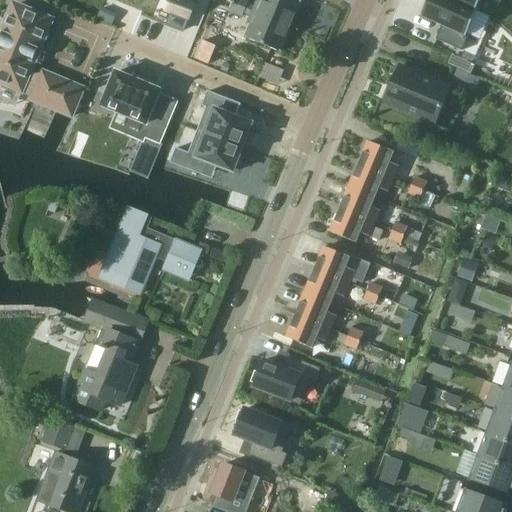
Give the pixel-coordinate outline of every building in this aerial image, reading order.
[(169,0),(165,11),(171,13),(167,24),(183,31),(195,0),(169,0)] [(248,0),(233,0),(232,3),(232,4),(290,27),(301,2),(295,0),(256,0),(254,7),(248,4),(249,1),(248,0)] [(427,0),(421,16),(443,25),(437,40),(463,51),(470,35),(468,34),(477,11),(449,0),(427,0)] [(449,0),(477,11),(477,10),(476,10),(479,0),(449,0)] [(290,27),(232,4),(229,13),(242,19),(244,14),(250,17),(246,26),(249,27),(244,38),(279,52),(290,27)] [(28,74),(39,48),(50,21),(13,6),(6,23),(2,22),(0,27),(0,82),(4,84),(2,87),(16,92),(17,90),(32,96),(30,100),(71,118),(83,89),(42,72),(39,78),(28,74)] [(214,47),(198,40),(189,60),(205,67),(214,47)] [(384,103),(436,124),(451,87),(399,66),(384,103)] [(474,87),(479,77),(460,69),(456,79),(474,87)] [(115,73),(102,106),(116,112),(144,124),(141,131),(146,133),(143,141),(140,148),(130,172),(148,180),(153,166),(162,145),(160,144),(177,102),(158,95),(160,92),(115,73)] [(175,149),(170,163),(203,176),(208,163),(233,173),(233,170),(237,172),(242,159),(238,157),(242,148),(245,139),(249,141),(254,128),(250,126),(251,124),(227,115),(232,102),(207,92),(202,107),(206,108),(197,131),(188,154),(175,149)] [(368,142),(358,165),(394,180),(399,166),(390,162),(394,153),(368,142)] [(394,180),(358,165),(349,187),(375,198),(379,189),(388,193),(394,180)] [(511,178),(498,174),(494,186),(511,192),(511,189),(511,178)] [(414,179),(411,187),(423,192),(427,184),(414,179)] [(371,207),(375,198),(349,187),(339,209),(375,224),(381,211),(371,207)] [(420,200),(423,192),(411,187),(407,195),(420,200)] [(53,199),(48,212),(54,214),(59,202),(53,199)] [(236,199),(232,211),(242,214),(246,203),(236,199)] [(109,273),(143,288),(157,255),(173,262),(171,268),(190,276),(201,251),(175,240),(142,227),(147,216),(128,209),(112,248),(118,251),(109,273)] [(375,224),(339,209),(329,232),(356,243),(361,233),(370,238),(375,224)] [(503,219),(488,213),(482,228),(497,234),(503,219)] [(395,223),(392,231),(405,236),(408,229),(395,223)] [(405,236),(392,231),(389,239),(401,244),(405,236)] [(485,237),(477,251),(487,257),(495,243),(485,237)] [(406,238),(404,243),(417,248),(419,244),(418,243),(406,238)] [(324,247),(314,270),(350,285),(356,272),(346,268),(350,258),(324,247)] [(399,251),(393,263),(403,268),(408,270),(414,258),(399,251)] [(478,264),(463,259),(457,278),(472,283),(478,264)] [(331,303),(335,294),(345,298),(350,285),(314,270),(305,292),(331,303)] [(468,283),(455,279),(447,301),(453,303),(460,306),(468,283)] [(370,284),(366,292),(379,297),(382,289),(370,284)] [(327,313),(331,303),(305,292),(296,315),(330,329),(336,316),(327,313)] [(375,305),(379,297),(366,292),(363,299),(375,305)] [(149,319),(114,305),(94,298),(85,321),(102,329),(139,343),(149,319)] [(453,303),(449,314),(472,323),(476,312),(460,306),(453,303)] [(407,312),(403,322),(414,326),(418,317),(407,312)] [(330,329),(296,315),(286,338),(313,349),(316,339),(325,343),(330,329)] [(351,328),(347,336),(360,342),(363,334),(351,328)] [(106,349),(96,374),(86,370),(72,404),(100,415),(106,399),(121,405),(137,367),(130,365),(139,343),(102,329),(96,345),(106,349)] [(447,335),(443,346),(467,355),(470,344),(447,335)] [(360,342),(347,336),(344,344),(356,349),(360,342)] [(315,383),(320,369),(286,356),(282,368),(263,361),(258,373),(255,372),(249,386),(299,405),(309,381),(315,383)] [(430,362),(426,373),(450,381),(453,371),(430,362)] [(511,391),(511,364),(511,365),(503,388),(511,391)] [(382,403),(386,391),(357,379),(352,391),(382,403)] [(511,391),(503,388),(494,411),(511,417),(511,391)] [(463,398),(449,392),(446,403),(460,408),(463,398)] [(234,436),(245,440),(253,443),(248,455),(281,468),(287,455),(281,453),(291,428),(244,410),(243,413),(239,411),(235,422),(239,424),(234,436)] [(511,417),(494,411),(486,433),(511,442),(511,417)] [(76,455),(86,430),(52,417),(42,442),(76,455)] [(415,418),(411,430),(420,434),(424,421),(415,418)] [(435,441),(401,429),(398,437),(409,441),(408,447),(430,455),(435,441)] [(511,442),(486,433),(478,456),(511,468),(511,442)] [(50,507),(63,511),(78,511),(96,468),(55,452),(48,473),(61,478),(50,507)] [(511,489),(511,468),(478,456),(469,480),(510,495),(511,489)] [(402,462),(387,457),(378,481),(394,487),(402,462)] [(222,465),(216,482),(214,482),(210,490),(212,490),(211,493),(246,507),(251,491),(250,490),(255,478),(244,474),(245,473),(222,465)] [(401,495),(381,487),(377,499),(396,506),(401,495)] [(503,511),(506,506),(465,491),(456,511),(503,511)] [(342,511),(347,501),(333,495),(328,508),(337,511),(342,511)]
